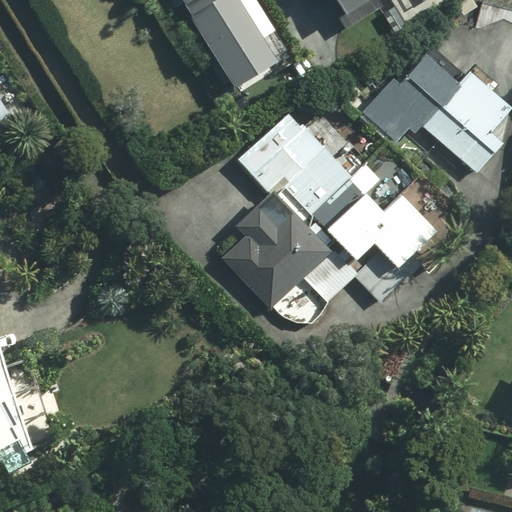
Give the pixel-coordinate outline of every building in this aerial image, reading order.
[(246,0),(179,0),(237,97),(287,68),(246,0)] [(343,0),(355,18),(381,2),(379,0),(343,0)] [(507,140),(493,127),(511,105),(511,100),(473,66),(463,78),(430,49),(403,79),(396,73),(380,91),(381,92),(365,109),(399,139),(413,123),(418,128),(424,121),(462,155),(463,154),(480,170),(507,140)] [(0,123),(12,115),(0,96),(0,123)] [(358,252),(376,235),(399,259),(437,223),(405,189),(387,206),(291,106),(251,144),(358,252)] [(243,222),(251,231),(226,255),(274,305),(334,247),(278,189),(243,222)] [(36,446),(0,327),(0,459),(8,455),(36,446)] [(511,511),(511,509),(475,501),(471,511),(511,511)]
